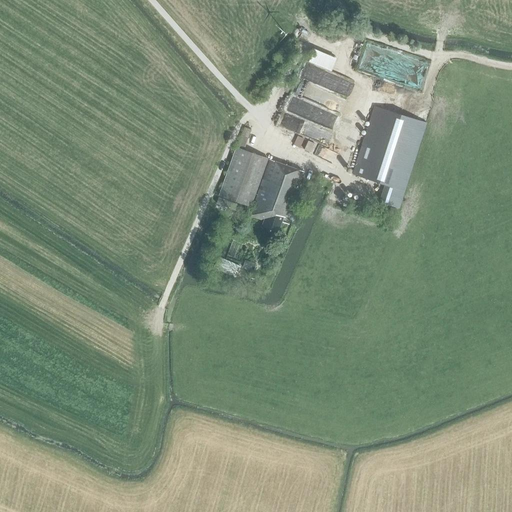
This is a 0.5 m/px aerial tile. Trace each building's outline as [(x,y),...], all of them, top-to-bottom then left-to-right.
[(423,89),(431,59),(369,41),(367,47),(378,50),(375,60),(364,57),(361,69),(375,73),(377,66),(372,65),(373,60),(382,63),(378,76),(423,89)] [(309,63),(332,72),(338,56),(315,47),(309,63)] [(280,127),(331,143),(335,130),(305,120),(311,102),(290,95),(280,127)] [(335,96),(331,107),(341,111),(345,99),(335,96)] [(426,123),(374,106),(352,175),(383,185),(378,201),(399,208),(426,123)] [(250,130),(244,128),(237,148),(235,147),(218,196),(251,208),(268,159),(243,150),(250,130)] [(299,135),(295,144),(302,146),(305,137),(299,135)] [(329,160),(333,149),(313,141),(309,152),(329,160)] [(303,172),(269,160),(250,216),(263,221),(261,228),(277,233),(283,217),(284,218),(289,204),(292,205),(303,172)] [(197,215),(210,190),(198,184),(185,209),(197,215)] [(240,266),(218,256),(213,268),(235,277),(240,266)]
